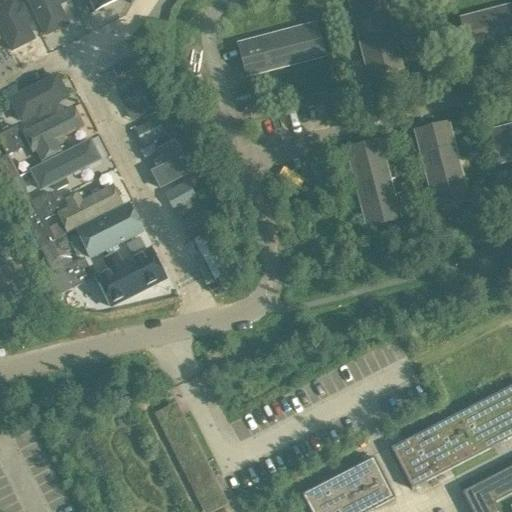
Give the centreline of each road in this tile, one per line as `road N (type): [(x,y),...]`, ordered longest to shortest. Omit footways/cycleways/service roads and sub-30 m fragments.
road 1 (residential): [(210,324),(74,62)]
road 2 (residential): [(240,160),(511,90)]
road 3 (unclassified): [(0,374),(210,324)]
road 4 (unclassified): [(210,324),(260,306),(274,281),(240,160)]
